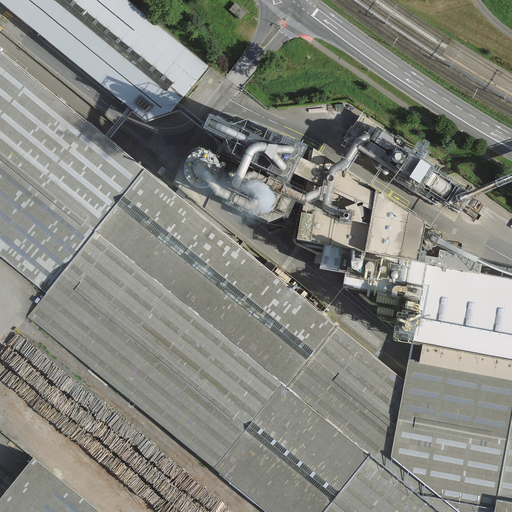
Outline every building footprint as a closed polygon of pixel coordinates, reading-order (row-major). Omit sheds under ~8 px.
[(0,0),(0,4),(147,121),(169,117),(209,67),(124,0),(0,0)] [(431,397),(0,52),(0,257),(44,292),(26,323),(266,511),(328,511),(383,451),(431,397)] [(286,182),(305,149),(236,119),(222,155),(220,183),(251,202),(255,217),(270,223),(286,219),(290,202),(286,182)] [(511,511),(511,282),(510,282),(314,152),(299,241),(326,248),(320,268),(348,273),(344,286),(407,298),(401,339),(431,347),(511,362),(511,438),(497,511),(511,511)] [(328,511),(459,511),(383,451),(328,511)] [(105,511),(40,459),(0,508),(0,511),(105,511)]
